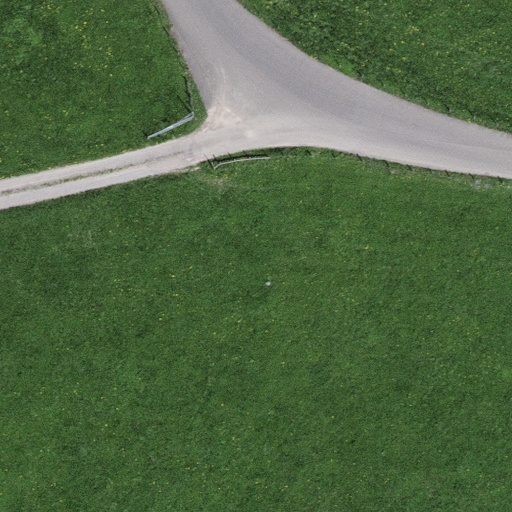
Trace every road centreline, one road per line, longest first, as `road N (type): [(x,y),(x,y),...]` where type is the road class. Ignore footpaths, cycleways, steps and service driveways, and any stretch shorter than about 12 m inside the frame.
road 1 (unclassified): [(198,0),(300,131),(511,160)]
road 2 (track): [(300,131),(0,204)]
